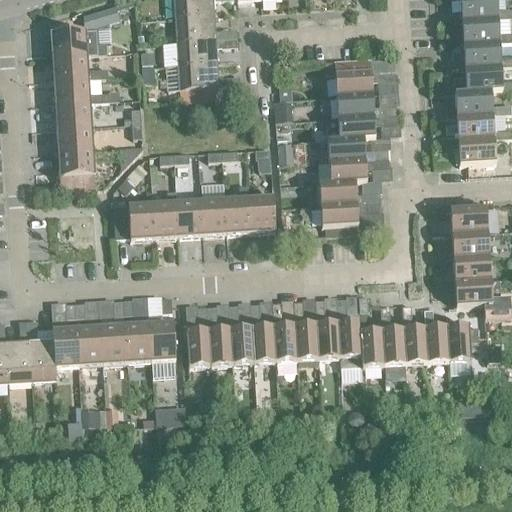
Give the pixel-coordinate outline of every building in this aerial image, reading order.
[(171,0),(173,20),(213,18),(212,4),(235,3),(236,2),(235,0),(171,0)] [(488,0),(459,2),(460,26),(496,24),(496,23),(500,23),(511,22),(511,13),(496,15),(494,0),(488,0)] [(82,21),(85,32),(117,22),(113,11),(82,21)] [(173,20),(174,44),(235,41),(235,32),(213,33),(213,18),(173,20)] [(460,26),(462,50),(498,48),(498,47),(502,47),(511,46),(511,37),(497,39),(496,24),(460,26)] [(49,38),(50,62),(86,60),(90,60),(105,59),(104,50),(95,50),(94,35),(49,38)] [(174,44),(176,68),(215,66),(214,51),(236,50),(235,41),(174,44)] [(462,50),(463,74),(499,72),(499,71),(503,71),(511,70),(511,61),(499,63),(498,48),(462,50)] [(153,57),(139,58),(140,70),(153,70),(153,57)] [(50,62),(52,86),(88,84),(92,84),(106,83),(106,74),(87,75),(86,60),(50,62)] [(334,81),(335,102),(371,100),(370,88),(394,86),(393,77),(378,78),(378,65),(323,69),(324,81),(334,81)] [(215,66),(176,68),(177,93),(216,91),(216,90),(223,90),(238,89),(237,80),(216,81),(215,66)] [(463,74),(465,97),(465,98),(489,96),(489,97),(501,96),(501,95),(505,95),(505,96),(511,95),(511,85),(500,87),(499,72),(463,74)] [(289,82),(276,83),(277,93),(290,92),(289,82)] [(52,86),(53,110),(89,108),(93,107),(93,108),(108,107),(107,98),(89,99),(88,84),(52,86)] [(216,91),(177,93),(178,108),(219,106),(219,105),(218,90),(216,90),(216,91)] [(454,98),(455,123),(491,121),(491,120),(495,120),(510,120),(509,110),(490,111),(489,97),(489,96),(465,98),(465,97),(454,98)] [(118,97),(107,98),(108,107),(118,106),(118,97)] [(335,102),(336,124),(372,122),(371,100),(335,102)] [(290,106),(272,107),(274,127),(291,126),(290,106)] [(53,110),(55,134),(91,132),(89,108),(53,110)] [(381,121),(396,120),(395,111),(380,112),(381,121)] [(130,115),(130,130),(140,129),(139,114),(130,115)] [(336,124),(337,144),(338,145),(362,144),(362,145),(373,144),(373,131),(396,130),(396,120),(381,121),(381,122),(372,122),(336,124)] [(455,123),(457,147),(493,145),(492,144),(496,144),(497,144),(511,144),(511,134),(492,135),(491,121),(455,123)] [(140,129),(130,130),(131,144),(141,144),(140,129)] [(55,134),(56,158),(92,156),(91,132),(55,134)] [(326,145),(328,168),(363,166),(362,145),(362,144),(338,145),(337,144),(326,145)] [(493,145),(457,147),(458,171),(494,169),(493,145)] [(290,149),(275,150),(276,163),(291,162),(290,149)] [(141,152),(118,153),(118,178),(141,154),(141,152)] [(253,155),(254,164),(269,163),(268,154),(253,155)] [(372,165),(387,164),(387,155),(372,156),(372,165)] [(92,156),(56,158),(58,183),(83,181),(84,196),(93,195),(92,181),(94,181),(92,156)] [(235,156),(220,157),(221,166),(236,165),(235,156)] [(221,166),(220,157),(206,158),(207,167),(221,166)] [(187,159),(172,160),(173,169),(188,168),(187,159)] [(173,169),(172,160),(158,161),(159,170),(173,169)] [(328,168),(329,188),(330,189),(354,188),(354,189),(365,188),(364,175),(388,174),(387,164),(372,165),(373,166),(363,166),(328,168)] [(124,184),(116,192),(125,200),(133,191),(124,184)] [(318,189),(320,212),(355,210),(354,189),(354,188),(330,189),(329,188),(318,189)] [(363,200),(364,209),(379,208),(378,199),(363,200)] [(272,201),(247,202),(249,239),(274,237),(272,201)] [(247,202),(223,204),(225,240),(249,239),(247,202)] [(223,204),(199,205),(201,242),(225,240),(223,204)] [(199,205),(175,207),(178,243),(201,242),(199,205)] [(175,207),(151,208),(154,244),(178,243),(175,207)] [(154,244),(151,208),(127,210),(127,212),(113,212),(113,222),(128,221),(129,243),(129,246),(154,244)] [(355,210),(320,212),(321,233),(331,233),(355,231),(356,231),(356,219),(379,217),(379,208),(364,209),(355,210)] [(449,216),(450,240),(486,238),(485,214),(449,216)] [(128,221),(113,222),(115,244),(129,243),(128,221)] [(355,231),(331,233),(331,241),(355,239),(355,231)] [(450,240),(452,264),(488,262),(486,238),(450,240)] [(452,264),(453,288),(489,286),(488,262),(452,264)] [(453,288),(455,312),(483,311),(484,324),(509,322),(508,304),(499,304),(498,286),(489,286),(453,288)] [(357,303),(358,318),(367,317),(366,302),(357,303)] [(160,304),(161,319),(171,318),(170,303),(160,304)] [(339,364),(360,362),(359,338),(360,338),(359,327),(346,328),(344,304),(335,304),(336,319),(337,319),(337,328),(339,364)] [(317,365),(339,364),(337,328),(324,329),(323,305),(313,306),(314,321),(315,320),(315,329),(317,365)] [(123,321),(122,306),(112,307),(113,322),(123,321)] [(131,306),(122,306),(123,321),(132,320),(131,306)] [(296,366),(317,365),(315,329),(303,330),(301,306),(292,307),(293,322),(294,331),(293,331),(296,366)] [(274,368),(296,366),(293,331),(281,332),(280,308),(270,308),(271,323),(272,323),(272,332),(274,368)] [(75,324),(74,309),(65,310),(65,324),(75,324)] [(83,309),(74,309),(75,324),(84,323),(83,309)] [(252,369),(274,368),(272,332),(260,333),(258,309),(249,310),(250,325),(251,333),(250,334),(252,369)] [(231,371),(252,369),(250,334),(238,334),(236,310),(227,311),(228,326),(229,335),(231,371)] [(403,335),(402,335),(405,371),(426,369),(424,334),(411,335),(410,311),(401,312),(402,326),(403,335)] [(206,327),(206,312),(197,313),(198,328),(206,327)] [(209,372),(231,371),(229,335),(216,336),(215,312),(206,312),(206,327),(207,327),(208,336),(207,336),(209,372)] [(381,336),(383,372),(405,371),(402,335),(390,336),(388,312),(379,313),(380,328),(381,336)] [(424,334),(426,369),(447,368),(445,333),(433,333),(432,315),(422,315),(423,330),(424,330),(424,334)] [(36,326),(27,327),(30,386),(55,385),(54,373),(52,346),(51,346),(37,347),(36,326)] [(19,348),(4,349),(6,388),(30,386),(27,327),(17,327),(19,348)] [(172,327),(147,328),(150,368),(174,366),(172,327)] [(147,328),(123,330),(126,369),(150,368),(147,328)] [(123,330),(99,331),(102,370),(126,369),(123,330)] [(99,331),(75,333),(78,371),(102,370),(99,331)] [(468,331),(445,333),(447,368),(469,367),(468,348),(477,347),(476,332),(468,333),(468,331)] [(51,334),(51,346),(52,346),(54,373),(78,371),(75,333),(51,334)] [(187,373),(209,372),(207,336),(185,338),(187,373)] [(360,362),(360,373),(383,372),(381,336),(360,338),(359,338),(360,362)] [(116,414),(105,414),(105,432),(117,432),(116,414)] [(351,415),(347,420),(347,426),(352,430),(358,430),(362,425),(362,419),(357,415),(351,415)] [(104,416),(93,416),(93,432),(104,432),(104,416)] [(153,424),(142,424),(142,433),(153,432),(153,424)] [(23,426),(10,426),(10,436),(23,435),(23,426)]
